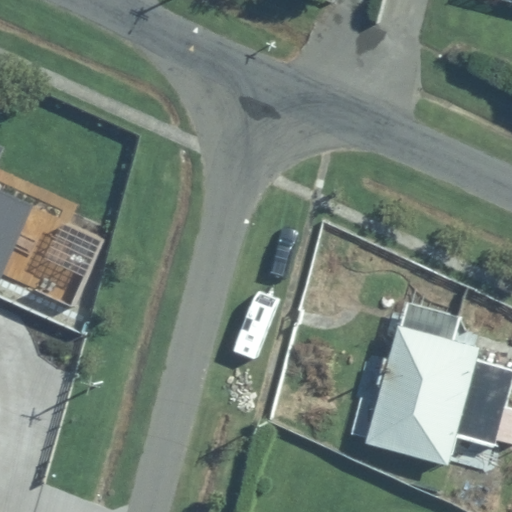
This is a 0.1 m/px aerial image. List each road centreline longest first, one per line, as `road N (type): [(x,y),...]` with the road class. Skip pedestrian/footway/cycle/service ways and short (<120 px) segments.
road 1 (residential): [(143,511),(257,73)]
road 2 (residential): [(257,73),(511,189)]
road 3 (residential): [(93,0),(257,73)]
